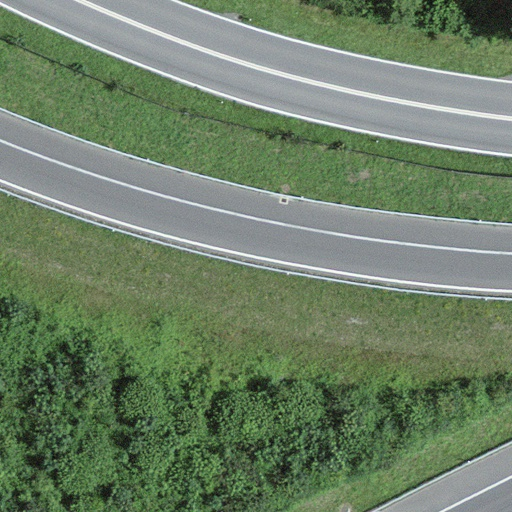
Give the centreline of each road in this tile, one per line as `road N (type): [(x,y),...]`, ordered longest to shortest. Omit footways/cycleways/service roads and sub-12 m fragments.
road 1 (motorway): [(511,269),(327,251),(217,229),(0,160)]
road 2 (tertiary): [(511,118),(273,71),(79,0)]
